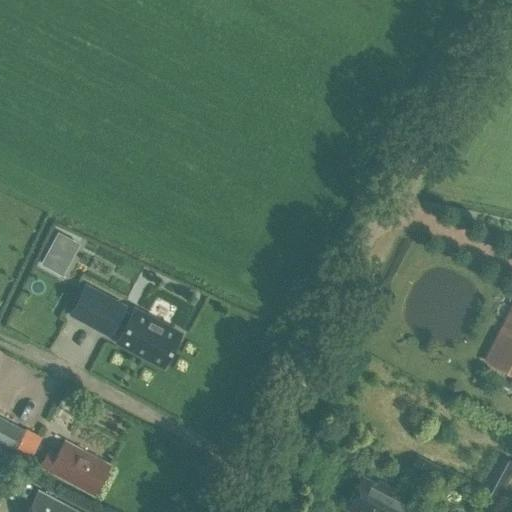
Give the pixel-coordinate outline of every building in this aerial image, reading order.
[(145,272),(163,280),(167,270),(150,263),(145,272)] [(132,314),(121,309),(123,307),(86,287),(72,313),(109,332),(112,327),(123,332),(118,341),(163,365),(179,333),(135,310),(132,314)] [(511,317),(489,363),(511,374),(511,317)] [(8,381),(2,396),(23,403),(28,388),(8,381)] [(0,445),(14,453),(26,430),(0,415),(0,445)] [(109,463),(79,447),(79,448),(63,439),(57,453),(48,448),(41,462),(65,475),(63,478),(94,495),(109,465),(108,464),(109,463)] [(501,511),(502,510),(501,509),(502,506),(504,507),(508,499),(501,494),(511,472),(511,460),(499,453),(479,489),(497,499),(490,511),(438,511),(378,479),(376,483),(362,475),(345,508),(351,511),(501,511)] [(443,488),(451,473),(418,455),(410,470),(443,488)] [(80,511),(39,490),(27,511),(80,511)]
